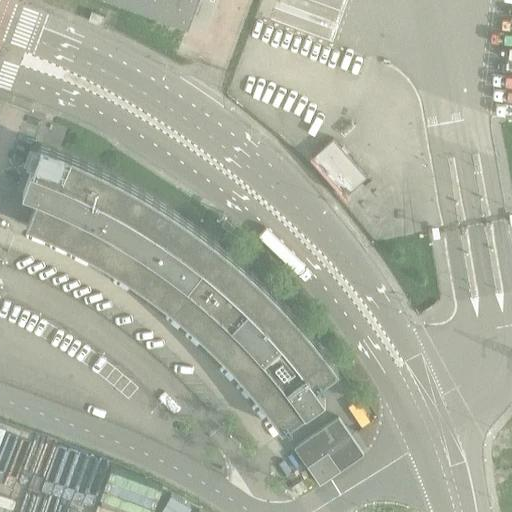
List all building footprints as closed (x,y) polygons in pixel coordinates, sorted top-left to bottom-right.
[(109,0),(125,5),(189,29),(199,0),(109,0)] [(91,12),(88,21),(102,26),(105,17),(91,12)] [(334,132),(313,149),(346,188),(367,171),(334,132)] [(287,307),(252,272),(227,251),(201,231),(174,212),(146,194),(102,171),(61,152),(41,145),(23,194),(37,199),(27,225),(54,237),(92,256),(129,279),(164,304),(197,332),(228,362),(256,395),(283,430),(326,400),(317,387),(339,371),(329,357),(309,331),(287,307)] [(295,447),(320,484),(364,454),(339,417),(295,447)]
